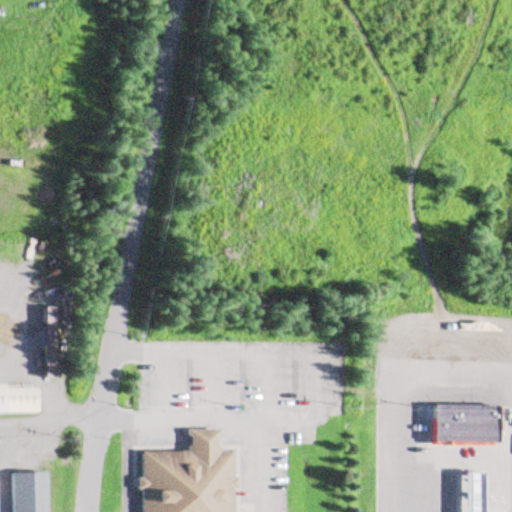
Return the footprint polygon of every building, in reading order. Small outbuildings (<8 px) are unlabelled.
[(48,378),(48,308),(36,308),(36,378),(48,378)] [(0,415),(28,415),(28,389),(0,388),(0,415)] [(427,398),(426,436),(493,437),(493,399),(427,398)] [(133,511),(224,511),(224,446),(210,446),(210,424),(178,424),(178,446),(133,446),(133,511)] [(456,467),(456,511),(474,511),(474,467),(456,467)] [(40,511),(40,474),(6,474),(5,511),(40,511)]
